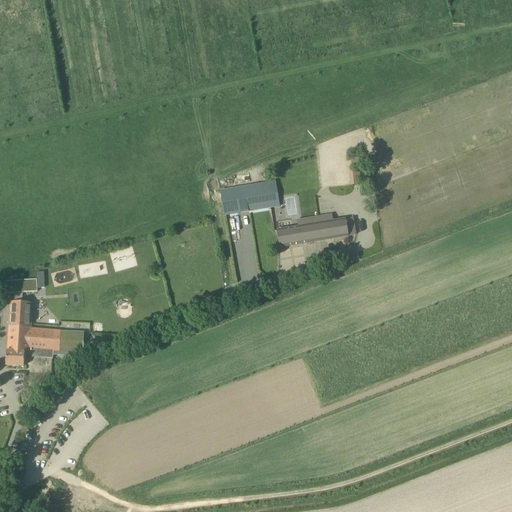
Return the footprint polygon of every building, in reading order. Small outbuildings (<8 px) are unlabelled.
[(225,216),(280,207),(276,183),(221,192),(225,216)] [(348,237),(348,236),(355,235),(352,219),(332,222),(297,227),(290,228),(289,223),(277,225),(278,230),(277,231),(279,248),(348,237)] [(36,280),(6,282),(7,294),(37,292),(36,280)] [(10,302),(6,366),(23,367),(24,353),(28,353),(29,353),(29,349),(59,352),(60,331),(31,329),(32,303),(10,302)] [(36,303),(35,313),(44,314),(45,304),(36,303)]
